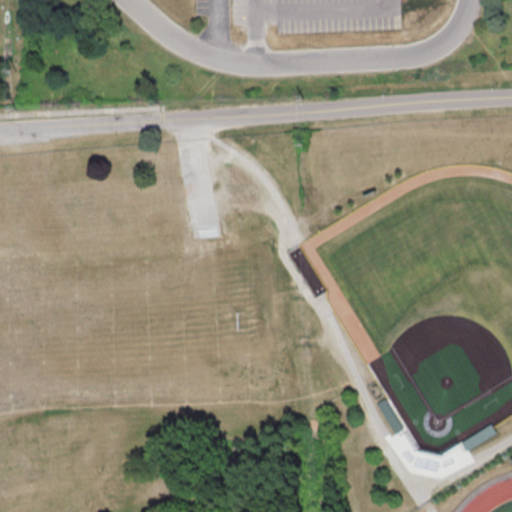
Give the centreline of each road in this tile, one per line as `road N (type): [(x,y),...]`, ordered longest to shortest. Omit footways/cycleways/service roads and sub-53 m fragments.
road 1 (residential): [(511,94),(0,128)]
road 2 (residential): [(465,0),(441,41),(416,52),(246,63),(211,55),(127,0)]
